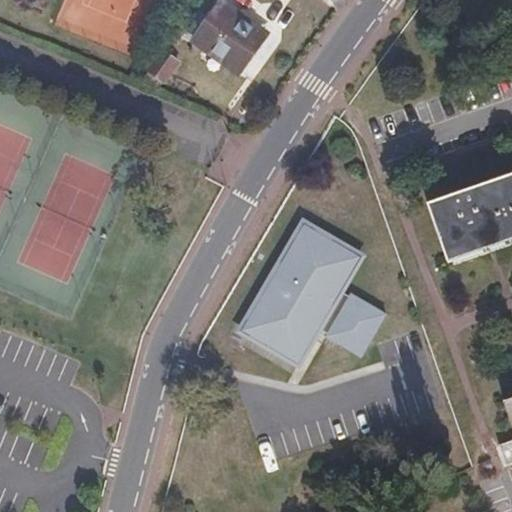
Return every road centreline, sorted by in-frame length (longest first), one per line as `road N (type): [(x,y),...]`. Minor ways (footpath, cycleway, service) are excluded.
road 1 (unclassified): [(119,511),(165,338),(266,163)]
road 2 (unclassified): [(266,163),(0,49)]
road 3 (unclassified): [(266,163),(376,0)]
